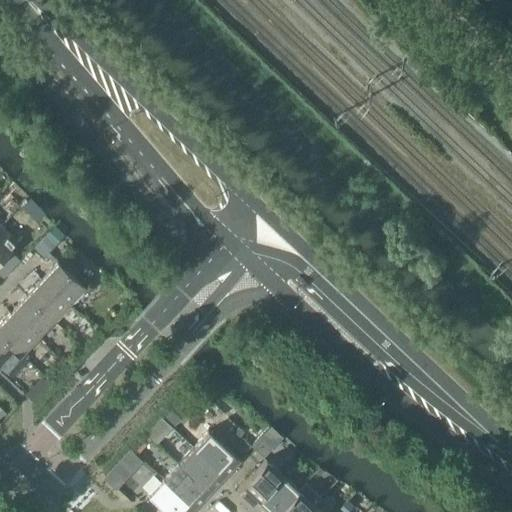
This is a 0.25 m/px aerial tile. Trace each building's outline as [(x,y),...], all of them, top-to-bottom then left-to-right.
[(2,222),(0,224),(0,258),(19,239),(2,222)] [(53,226),(33,247),(43,257),(63,236),(53,226)] [(8,251),(0,259),(0,264),(6,270),(17,259),(8,251)] [(42,277),(70,303),(86,286),(58,259),(42,277)] [(26,293),(54,320),(70,303),(42,277),(26,293)] [(10,310),(39,337),(54,320),(26,293),(10,310)] [(0,320),(0,331),(23,353),(39,337),(10,310),(0,320)] [(23,353),(0,331),(0,363),(7,371),(23,353)] [(32,385),(25,393),(34,402),(42,394),(32,385)] [(180,398),(164,415),(174,424),(190,407),(180,398)] [(151,424),(145,430),(151,437),(158,430),(151,424)] [(193,445),(224,474),(239,458),(208,429),(193,445)] [(145,430),(131,445),(139,452),(152,437),(151,437),(145,430)] [(262,435),(253,444),(265,455),(274,447),(262,435)] [(178,461),(208,490),(224,474),(193,445),(178,461)] [(131,447),(120,458),(133,469),(144,458),(131,447)] [(253,504),(282,474),(266,458),(237,489),(253,504)] [(163,477),(194,506),(208,490),(178,461),(163,477)] [(293,464),(287,470),(291,473),(296,468),(293,464)] [(261,511),(275,511),(298,488),(282,474),(253,504),(261,511)] [(187,511),(194,506),(163,477),(147,494),(166,511),(187,511)] [(298,488),(275,511),(305,511),(314,503),(321,496),(305,481),(298,488)] [(350,499),(340,509),(343,511),(348,511),(356,504),(350,499)] [(322,511),(314,503),(305,511),(322,511)]
